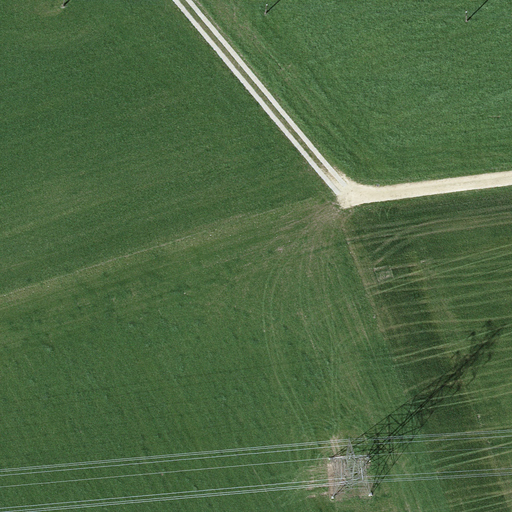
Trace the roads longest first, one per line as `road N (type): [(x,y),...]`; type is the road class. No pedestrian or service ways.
road 1 (track): [(178,0),(352,193)]
road 2 (track): [(511,178),(352,193)]
